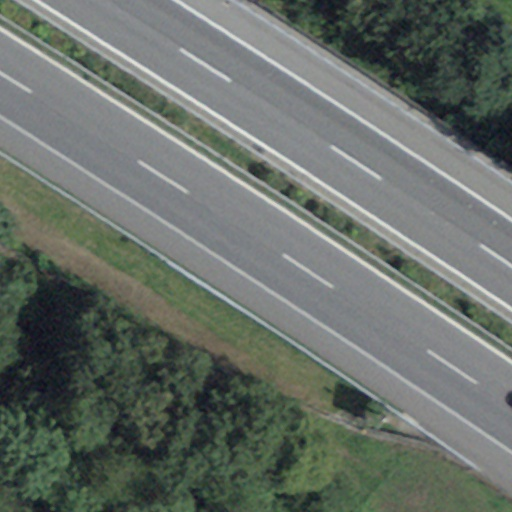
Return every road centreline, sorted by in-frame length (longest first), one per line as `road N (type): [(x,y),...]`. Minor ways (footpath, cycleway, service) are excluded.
road 1 (motorway): [(0,87),(511,418)]
road 2 (motorway): [(511,287),(72,0)]
